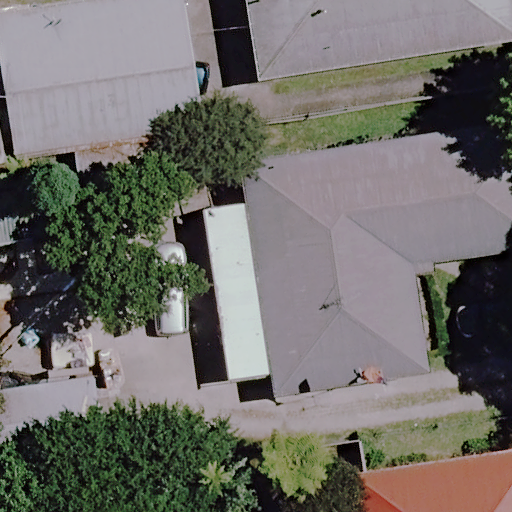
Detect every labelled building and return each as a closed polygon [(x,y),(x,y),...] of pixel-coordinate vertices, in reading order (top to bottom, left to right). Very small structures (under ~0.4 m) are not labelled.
[(196,136),(176,0),(113,0),(0,16),(0,97),(10,163),(196,136)] [(239,0),(255,86),(511,41),(504,0),(239,0)] [(193,215),(221,390),(258,384),(262,409),(422,384),(404,270),(511,252),(511,164),(506,124),(237,167),(243,207),(193,215)] [(0,462),(97,457),(91,372),(0,377),(0,462)] [(511,511),(511,451),(342,479),(347,511),(511,511)]
